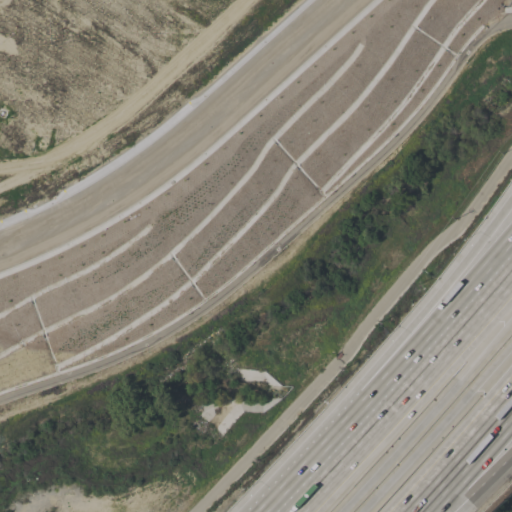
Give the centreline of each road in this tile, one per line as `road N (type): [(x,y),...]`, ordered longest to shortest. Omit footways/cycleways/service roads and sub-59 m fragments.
road 1 (track): [(511,154),(217,511)]
road 2 (motorway): [(511,324),(347,511)]
road 3 (motorway): [(365,511),(511,345)]
road 4 (motorway): [(425,353),(277,511)]
road 5 (motorway): [(394,511),(511,375)]
road 6 (motorway): [(511,209),(425,353)]
road 7 (motorway): [(511,254),(425,353)]
